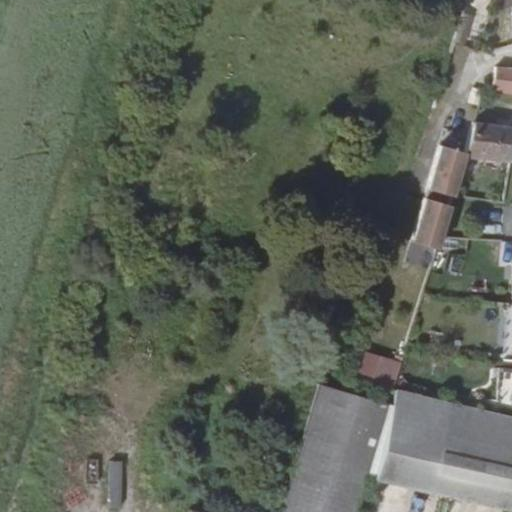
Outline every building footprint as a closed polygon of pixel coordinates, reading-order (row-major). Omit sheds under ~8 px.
[(465,0),(453,40),(477,48),(490,0),(465,0)] [(511,88),(511,73),(511,65),(495,64),(489,88),(511,88)] [(508,158),(511,135),(511,123),(473,119),(464,151),(464,153),(508,158)] [(449,192),(451,192),(464,153),(464,151),(441,142),(427,185),(449,192)] [(424,195),(448,202),(451,192),(449,192),(427,185),(424,195)] [(434,246),(438,233),(448,202),(424,195),(410,238),(434,246)] [(511,264),(511,242),(500,242),(499,264),(511,264)] [(350,376),(392,384),(397,360),(355,351),(350,376)] [(324,374),(280,511),(360,511),(373,471),(397,393),(324,374)] [(511,404),(400,384),(397,393),(373,471),(511,503),(511,404)] [(118,506),(117,462),(105,462),(105,506),(118,506)]
